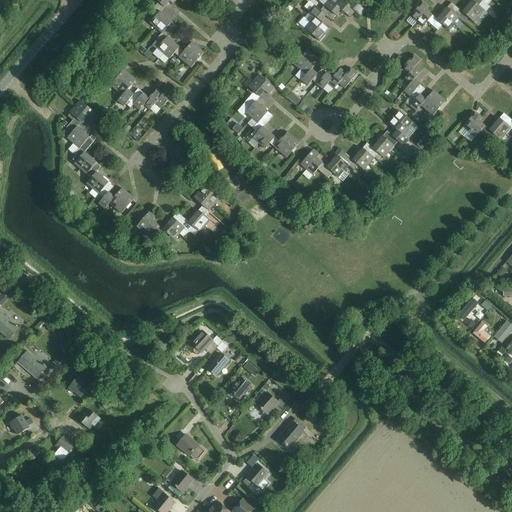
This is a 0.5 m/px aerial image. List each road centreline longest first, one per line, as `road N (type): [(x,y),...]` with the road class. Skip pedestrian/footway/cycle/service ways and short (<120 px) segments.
road 1 (unclassified): [(326,124),(348,118),(410,37),(475,93),(507,57)]
road 2 (unclassified): [(156,137),(225,56),(226,32),(251,0)]
road 3 (residential): [(0,91),(79,0)]
